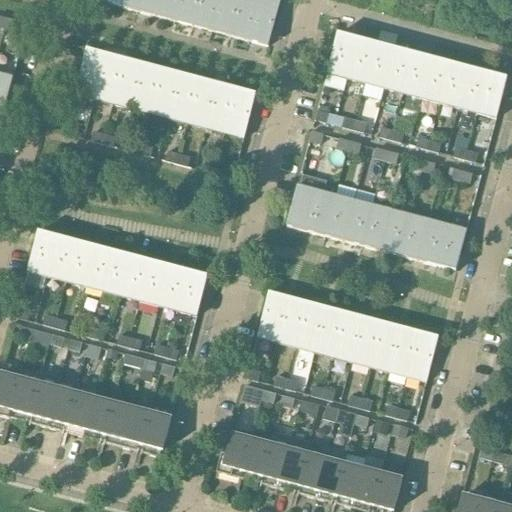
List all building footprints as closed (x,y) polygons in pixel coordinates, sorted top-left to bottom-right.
[(100,0),(99,4),(118,9),(120,0),(100,0)] [(140,0),(120,0),(118,9),(137,14),(140,0)] [(160,0),(140,0),(137,14),(156,19),(160,0)] [(160,0),(156,19),(174,24),(180,0),(160,0)] [(200,0),(180,0),(174,24),(193,28),(200,0)] [(200,0),(193,28),(212,33),(220,0),(200,0)] [(240,0),(220,0),(212,33),(231,38),(240,0)] [(240,0),(231,38),(250,43),(261,0),(240,0)] [(280,3),(269,0),(261,0),(250,43),(268,48),(273,33),(273,31),(280,3)] [(0,28),(6,30),(8,22),(0,19),(0,20),(0,28)] [(4,39),(14,42),(18,24),(8,22),(6,30),(4,39)] [(346,81),(357,40),(338,35),(327,76),(346,81)] [(346,81),(365,86),(376,45),(357,40),(346,81)] [(384,91),(394,50),(376,45),(365,86),(384,91)] [(384,91),(402,96),(413,55),(394,50),(384,91)] [(94,101),(106,56),(87,51),(75,96),(94,101)] [(421,101),(432,60),(413,55),(402,96),(421,101)] [(112,106),(124,61),(106,56),(94,101),(112,106)] [(421,101),(440,106),(451,65),(432,60),(421,101)] [(131,111),(143,66),(124,61),(112,106),(131,111)] [(459,111),(470,70),(451,65),(440,106),(459,111)] [(162,71),(143,66),(131,111),(150,116),(162,71)] [(459,111),(478,116),(488,75),(470,70),(459,111)] [(169,121),(181,76),(162,71),(150,116),(169,121)] [(496,121),(507,81),(507,80),(488,75),(478,116),(496,121)] [(0,119),(2,120),(13,80),(0,76),(0,119)] [(200,81),(181,76),(169,121),(188,126),(200,81)] [(206,131),(218,85),(200,81),(188,126),(206,131)] [(225,136),(237,90),(218,85),(206,131),(225,136)] [(256,95),(237,90),(225,136),(244,141),(256,95)] [(314,125),(326,128),(329,116),(317,113),(314,125)] [(352,135),(355,123),(345,120),(342,132),(352,135)] [(352,135),(363,137),(366,126),(355,123),(352,135)] [(64,138),(74,141),(77,129),(67,127),(64,138)] [(390,144),(393,133),(382,130),(379,142),(390,144)] [(320,149),(323,136),(312,133),(309,146),(320,149)] [(390,144),(401,147),(404,136),(393,133),(390,144)] [(89,145),(102,148),(104,138),(92,135),(89,145)] [(117,141),(104,138),(102,148),(114,151),(117,141)] [(335,154),(346,156),(350,143),(339,140),(335,154)] [(427,154),(430,142),(420,140),(417,152),(427,154)] [(427,154),(438,157),(441,145),(430,142),(427,154)] [(361,146),(350,143),(346,156),(357,159),(361,146)] [(127,155),(139,158),(142,148),(130,145),(127,155)] [(155,151),(142,148),(139,158),(152,161),(155,151)] [(373,162),(384,165),(387,153),(376,150),(373,162)] [(465,164),(468,153),(458,150),(455,162),(465,164)] [(398,156),(387,153),(384,165),(395,168),(398,156)] [(465,164),(476,167),(479,156),(468,153),(465,164)] [(165,164),(177,167),(179,158),(167,154),(165,164)] [(192,161),(179,158),(177,167),(189,171),(192,161)] [(412,172),(422,175),(425,163),(415,161),(412,172)] [(436,166),(425,163),(422,175),(433,178),(436,166)] [(203,174),(214,177),(217,167),(205,164),(203,174)] [(230,171),(217,167),(214,177),(227,181),(230,171)] [(449,183),(459,186),(462,173),(452,171),(449,183)] [(473,176),(462,173),(459,186),(470,188),(473,176)] [(298,188),(294,201),(287,229),(306,234),(316,193),(298,188)] [(306,234),(325,239),(335,198),(316,193),(306,234)] [(325,239),(343,244),(354,203),(335,198),(325,239)] [(343,244),(362,249),(373,208),(354,203),(343,244)] [(362,249),(381,254),(392,213),(373,208),(362,249)] [(381,254),(400,259),(410,218),(392,213),(381,254)] [(400,259),(419,263),(429,223),(410,218),(400,259)] [(419,263),(437,268),(448,228),(429,223),(419,263)] [(437,268),(456,273),(467,232),(448,228),(437,268)] [(47,279),(57,238),(39,233),(28,274),(47,279)] [(65,284),(76,243),(57,238),(47,279),(65,284)] [(84,289),(95,248),(76,243),(65,284),(84,289)] [(103,294),(114,253),(95,248),(84,289),(103,294)] [(122,299),(132,258),(114,253),(103,294),(122,299)] [(140,304),(151,263),(132,258),(122,299),(140,304)] [(159,309),(170,268),(151,263),(140,304),(159,309)] [(178,314),(189,273),(170,268),(159,309),(178,314)] [(197,319),(208,278),(189,273),(178,314),(197,319)] [(276,345),(288,299),(269,294),(257,340),(276,345)] [(276,345),(295,350),(307,304),(288,299),(276,345)] [(295,350),(314,355),(326,309),(307,304),(295,350)] [(314,355),(333,360),(345,314),(326,309),(314,355)] [(18,311),(16,321),(25,323),(28,313),(18,311)] [(351,365),(363,319),(345,314),(333,360),(351,365)] [(44,318),(41,327),(53,330),(56,321),(44,318)] [(351,365),(370,370),(382,324),(363,319),(351,365)] [(56,321),(53,330),(66,334),(68,324),(56,321)] [(401,329),(382,324),(370,370),(389,375),(401,329)] [(20,336),(31,339),(34,329),(23,326),(20,336)] [(81,327),(79,337),(91,340),(93,330),(81,327)] [(34,329),(31,339),(42,342),(41,348),(48,350),(50,344),(52,334),(45,332),(34,329)] [(389,375),(408,380),(420,334),(401,329),(389,375)] [(93,330),(91,340),(103,343),(105,334),(93,330)] [(64,337),(52,334),(50,344),(61,347),(64,337)] [(426,385),(438,339),(420,334),(408,380),(426,385)] [(119,337),(116,347),(128,350),(131,340),(119,337)] [(82,342),(71,339),(68,349),(79,352),(82,342)] [(131,340),(128,350),(140,353),(143,344),(131,340)] [(98,360),(102,347),(90,344),(86,357),(98,360)] [(157,348),(155,357),(166,360),(168,350),(157,348)] [(107,358),(116,360),(119,352),(109,349),(107,358)] [(168,350),(166,360),(179,363),(181,354),(168,350)] [(124,363),(143,368),(145,359),(127,354),(124,363)] [(156,362),(145,359),(143,368),(154,371),(156,362)] [(178,367),(164,363),(161,373),(175,377),(178,367)] [(23,370),(4,365),(0,379),(0,417),(10,420),(20,382),(23,370)] [(10,420),(28,425),(39,387),(42,375),(23,370),(20,382),(10,420)] [(249,371),(246,382),(257,384),(260,373),(249,371)] [(39,387),(28,425),(47,430),(57,392),(60,380),(42,375),(39,387)] [(276,377),(273,389),(284,392),(287,379),(276,377)] [(287,379),(284,392),(294,394),(298,382),(287,379)] [(47,430),(66,435),(76,396),(79,385),(60,380),(57,392),(47,430)] [(314,387),(311,399),(322,402),(325,390),(314,387)] [(261,402),(264,393),(252,390),(249,399),(261,402)] [(325,390),(322,402),(333,405),(336,393),(325,390)] [(273,405),(276,396),(264,393),(261,402),(273,405)] [(84,440),(94,401),(76,396),(66,435),(84,440)] [(352,397),(349,409),(359,411),(362,400),(352,397)] [(292,411),(294,401),(282,398),(280,408),(292,411)] [(362,400),(359,411),(371,415),(374,403),(362,400)] [(113,406),(94,401),(84,440),(103,445),(113,406)] [(304,414),(317,418),(320,408),(313,406),(307,404),(301,403),(298,413),(304,414)] [(150,416),(140,455),(159,460),(169,421),(172,410),(153,404),(150,416)] [(121,450),(131,411),(113,406),(103,445),(121,450)] [(389,407),(386,419),(397,421),(400,410),(389,407)] [(326,409),(322,422),(335,425),(338,413),(326,409)] [(400,410),(397,421),(408,424),(411,413),(400,410)] [(140,455),(150,416),(131,411),(121,450),(140,455)] [(338,413),(335,425),(346,428),(350,416),(338,413)] [(366,430),(369,421),(357,417),(354,427),(366,430)] [(387,438),(390,426),(375,422),(372,434),(387,438)] [(409,431),(394,427),(391,439),(406,443),(409,431)] [(227,457),(222,456),(217,475),(241,481),(251,443),(253,435),(234,430),(227,457)] [(269,448),(259,486),(278,491),(288,452),(292,439),(273,434),(269,448)] [(292,439),(288,452),(278,491),(296,496),(307,457),(310,444),(292,439)] [(269,448),(251,443),(241,481),(259,486),(269,448)] [(310,444),(296,496),(315,501),(325,462),(329,449),(310,444)] [(481,458),(492,461),(495,452),(483,449),(481,458)] [(511,462),(511,456),(495,452),(492,461),(511,466),(511,462)] [(344,467),(325,462),(315,501),(334,506),(344,467)] [(334,506),(352,511),(362,472),(344,467),(334,506)] [(352,511),(357,511),(371,511),(381,477),(362,472),(352,511)] [(392,511),(400,482),(381,477),(371,511),(392,511)] [(481,504),(478,511),(498,511),(500,508),(503,497),(484,492),(481,504)] [(478,511),(481,504),(462,499),(458,511),(478,511)]
